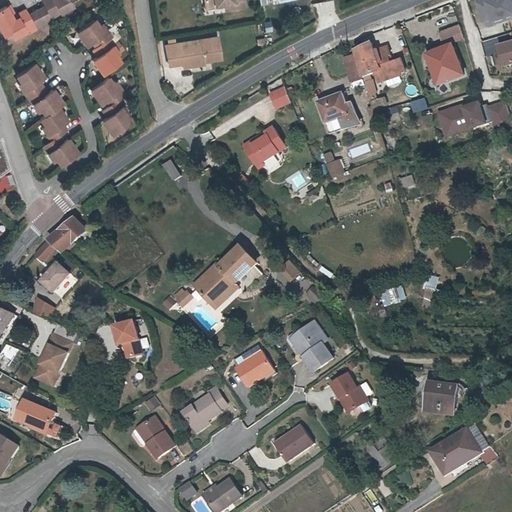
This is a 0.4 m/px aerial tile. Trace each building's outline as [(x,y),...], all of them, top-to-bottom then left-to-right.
[(38,8),(40,10),(45,21),(67,10),(63,5),(68,2),(67,0),(50,0),(51,1),(38,8)] [(214,0),(215,4),(224,3),(225,9),(240,7),(245,6),(243,0),(204,0),(205,1),(210,0),(214,0)] [(470,49),(477,46),(507,37),(508,37),(498,4),(459,15),(470,49)] [(0,10),(7,24),(20,17),(19,16),(18,14),(9,18),(7,14),(7,13),(5,10),(4,9),(0,10)] [(21,20),(20,17),(7,24),(0,10),(0,38),(3,37),(6,42),(27,32),(23,24),(21,20)] [(23,24),(27,32),(36,27),(38,30),(45,26),(47,25),(45,21),(40,10),(21,20),(23,24)] [(103,44),(106,42),(101,35),(98,37),(93,30),(88,24),(69,37),(79,51),(84,48),(88,45),(92,52),(103,44)] [(29,35),(38,30),(36,27),(27,32),(29,35)] [(98,37),(101,35),(96,28),(93,30),(98,37)] [(454,32),(432,40),(437,53),(459,45),(454,32)] [(191,62),(220,58),(217,36),(179,41),(181,61),(182,66),(191,65),(191,62)] [(511,75),(511,53),(507,37),(477,46),(487,79),(488,83),(511,75)] [(103,44),(107,49),(111,46),(115,43),(112,38),(106,42),(103,44)] [(181,61),(179,41),(164,44),(167,61),(170,63),(181,61)] [(93,61),(90,63),(85,67),(94,80),(113,66),(110,60),(104,53),(108,51),(107,49),(103,44),(92,52),(89,54),(93,61)] [(89,54),(92,52),(88,45),(84,48),(89,54)] [(104,53),(110,60),(118,55),(111,46),(107,49),(108,51),(104,53)] [(487,79),(477,46),(470,49),(469,49),(479,81),(487,79)] [(378,76),(372,56),(369,47),(352,54),(353,59),(355,65),(360,83),(365,81),(372,78),(378,76)] [(378,76),(372,78),(375,88),(396,81),(396,79),(403,76),(398,63),(388,66),(386,61),(389,60),(386,51),(372,56),(378,76)] [(447,52),(423,61),(434,88),(458,80),(447,52)] [(353,59),(341,63),(342,69),(355,65),(353,59)] [(348,86),(360,83),(355,65),(342,69),(348,86)] [(30,97),(31,96),(27,89),(30,87),(35,83),(25,69),(7,82),(12,88),(17,96),(13,98),(18,105),(30,97)] [(365,81),(360,83),(370,113),(375,111),(383,109),(381,103),(372,106),(365,81)] [(112,105),(119,100),(113,92),(110,95),(105,88),(101,82),(82,95),(92,108),(97,105),(101,102),(106,110),(112,105)] [(110,95),(113,92),(108,85),(105,88),(110,95)] [(17,96),(12,88),(8,91),(13,98),(17,96)] [(266,100),(273,113),(287,107),(281,93),(266,100)] [(30,97),(18,105),(23,111),(27,109),(31,116),(36,123),(48,114),(49,113),(54,110),(44,96),(39,100),(36,102),(31,96),(30,97)] [(333,138),(352,131),(348,120),(353,118),(349,110),(345,111),(340,99),(315,108),(322,130),(329,127),(333,138)] [(511,114),(507,100),(490,106),(498,132),(511,127),(511,114)] [(102,112),(106,110),(101,102),(97,105),(102,112)] [(113,114),(116,112),(112,105),(106,110),(102,112),(99,115),(103,121),(100,123),(95,127),(104,140),(122,127),(118,121),(113,114)] [(454,111),(441,116),(448,134),(465,128),(466,133),(488,126),(482,109),(477,111),(476,107),(455,114),(454,111)] [(27,109),(23,111),(28,118),(31,116),(27,109)] [(113,114),(118,121),(121,119),(116,112),(113,114)] [(41,148),(46,145),(49,143),(49,142),(53,140),(54,139),(50,133),(53,130),(58,127),(49,113),(48,114),(36,123),(31,126),(35,133),(40,140),(37,142),(41,148)] [(357,129),(353,118),(348,120),(352,131),(357,129)] [(327,141),(333,138),(329,127),(322,130),(327,141)] [(264,142),(242,156),(253,173),(283,152),(270,133),(262,138),(264,142)] [(240,152),(242,156),(264,142),(262,138),(240,152)] [(40,159),(44,165),(49,172),(67,160),(58,146),(53,149),(50,151),(46,145),(41,148),(39,150),(35,152),(32,155),(37,161),(40,159)] [(165,165),(174,181),(184,175),(175,160),(165,165)] [(325,171),(331,169),(328,160),(322,162),(325,171)] [(338,167),(331,169),(325,171),(329,182),(340,178),(342,178),(338,167)] [(239,179),(242,182),(250,190),(255,185),(248,178),(244,174),(239,179)] [(414,175),(401,178),(404,189),(417,186),(414,175)] [(316,200),(312,195),(304,201),(308,206),(316,200)] [(380,200),(382,207),(397,203),(395,196),(380,200)] [(62,246),(68,251),(77,242),(89,231),(78,217),(65,229),(54,240),(62,246)] [(470,255),(461,239),(442,249),(451,265),(470,255)] [(53,255),(62,246),(54,240),(40,253),(48,260),(53,255)] [(197,291),(205,302),(212,303),(232,287),(234,289),(235,288),(258,270),(243,251),(219,270),(218,268),(197,284),(197,291)] [(59,291),(76,273),(64,262),(47,280),(59,291)] [(295,265),(285,274),(293,282),(303,273),(295,265)] [(429,275),(423,304),(443,308),(446,291),(438,289),(440,277),(429,275)] [(385,306),(408,300),(404,285),(381,291),(385,306)] [(307,295),(316,306),(326,297),(316,286),(307,295)] [(212,303),(205,302),(213,312),(238,292),(235,288),(234,289),(232,287),(212,303)] [(186,293),(181,298),(184,301),(179,305),(181,307),(191,299),(189,297),(186,293)] [(38,311),(52,317),(58,307),(43,297),(38,311)] [(163,302),(168,308),(174,303),(169,297),(163,302)] [(0,340),(19,313),(0,304),(0,340)] [(116,329),(118,339),(119,347),(123,347),(124,353),(126,362),(141,360),(136,326),(116,329)] [(312,347),(317,356),(324,352),(312,330),(308,333),(315,345),(312,347)] [(77,342),(58,333),(53,344),(54,344),(41,374),(55,380),(59,370),(64,372),(77,342)] [(300,364),(297,366),(307,382),(326,371),(317,356),(312,347),(315,345),(308,333),(291,343),(295,349),(289,352),(294,361),(297,359),(300,364)] [(119,347),(118,339),(114,340),(116,351),(120,350),(120,354),(124,353),(123,347),(119,347)] [(291,343),(289,341),(283,344),(282,347),(286,353),(289,352),(295,349),(291,343)] [(228,365),(231,371),(230,372),(240,392),(246,389),(248,392),(270,381),(258,357),(255,351),(228,365)] [(307,382),(297,366),(294,368),(303,385),(307,382)] [(55,380),(41,374),(40,377),(58,386),(64,372),(59,370),(55,380)] [(324,390),(335,406),(338,403),(347,416),(349,415),(363,404),(354,391),(350,393),(340,379),(324,390)] [(478,397),(472,383),(467,386),(468,389),(460,392),(468,409),(475,405),(478,397)] [(431,397),(429,414),(452,416),(455,388),(430,385),(428,397),(431,397)] [(0,410),(8,413),(14,396),(0,391),(0,410)] [(177,416),(189,433),(202,424),(215,415),(213,413),(221,408),(209,391),(200,396),(202,399),(177,416)] [(157,398),(147,401),(150,410),(160,407),(157,398)] [(36,427),(37,424),(53,431),(56,422),(60,413),(29,401),(21,420),(36,427)] [(338,403),(335,406),(344,418),(347,416),(338,403)] [(363,404),(349,415),(352,420),(354,420),(366,411),(366,409),(363,404)] [(138,451),(141,449),(151,463),(169,451),(148,421),(127,435),(127,438),(135,450),(138,451)] [(53,431),(37,424),(36,427),(36,428),(51,435),(50,436),(60,440),(66,425),(56,422),(53,431)] [(89,433),(96,434),(97,425),(90,424),(89,433)] [(205,428),(202,424),(189,433),(192,437),(205,428)] [(430,455),(438,468),(443,465),(448,474),(487,450),(474,428),(430,455)] [(282,442),(271,449),(269,451),(280,467),(307,448),(294,430),(283,438),(280,439),(282,442)] [(0,465),(7,470),(22,448),(3,435),(0,438),(0,465)] [(268,445),(271,449),(282,442),(280,439),(283,438),(281,436),(268,445)] [(386,466),(398,458),(389,445),(377,453),(386,466)] [(170,452),(172,462),(183,460),(181,450),(170,452)] [(444,476),(448,474),(443,465),(438,468),(444,476)] [(223,482),(211,490),(198,500),(206,511),(217,511),(235,500),(223,482)] [(198,500),(211,490),(209,487),(196,496),(198,500)]
